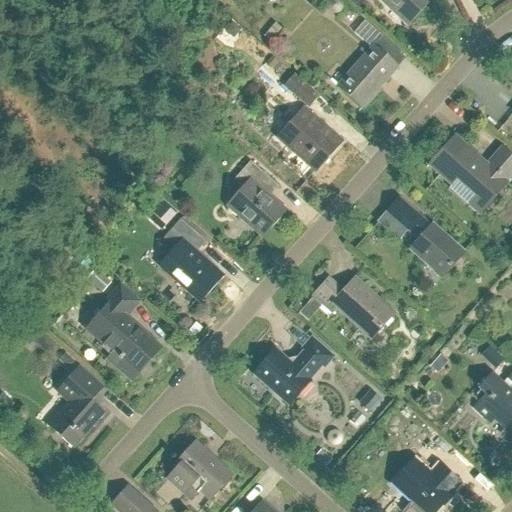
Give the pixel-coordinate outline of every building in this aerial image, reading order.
[(325,4),(325,6),(325,7),(326,8),(326,10),(327,11),(328,12),(329,12),(330,13),(331,13),(333,14),(334,14),(335,13),(336,13),(338,12),(339,12),(340,11),(340,9),(341,8),(341,7),(341,6),(341,4),(341,3),(340,2),(339,1),(338,0),(327,0),(327,1),(326,2),(326,3),(325,4)] [(377,0),(406,27),(431,1),(429,0),(377,0)] [(363,22),(353,34),(370,48),(380,37),(363,22)] [(232,24),(224,33),(232,39),(240,30),(232,24)] [(361,110),(397,70),(373,49),(338,89),(361,110)] [(285,88),(306,106),(308,108),(316,99),(293,78),(285,88)] [(323,126),(305,111),(304,109),(276,140),(316,175),(341,146),(321,128),(323,126)] [(190,121),(196,126),(202,125),(207,120),(198,113),(190,121)] [(487,167),(456,139),(430,168),(453,188),(457,181),(487,207),(507,186),(504,183),(511,174),(511,157),(503,149),(487,167)] [(260,239),(284,211),(264,193),(273,183),(250,163),(233,182),(245,192),(228,211),(260,239)] [(134,206),(162,229),(175,214),(147,191),(134,206)] [(397,240),(406,231),(417,242),(409,250),(441,278),(463,254),(431,225),(429,228),(399,200),(378,223),(397,240)] [(199,303),(222,277),(194,252),(203,242),(179,220),(162,239),(173,249),(158,267),(199,303)] [(102,294),(111,283),(95,270),(86,280),(102,294)] [(371,340),(393,315),(354,279),(342,293),(328,280),(311,298),(331,316),(336,309),(371,340)] [(131,384),(160,351),(125,319),(139,304),(120,287),(102,308),(106,311),(88,331),(113,354),(106,362),(131,384)] [(320,307),(311,300),(299,313),(307,321),(320,307)] [(275,351),(252,376),(287,407),(309,382),(307,380),(319,366),(322,369),(332,358),(311,340),(302,351),(304,353),(292,367),(275,351)] [(494,370),(503,361),(489,347),(480,357),(494,370)] [(44,353),(26,362),(32,373),(50,364),(44,353)] [(75,362),(65,354),(58,361),(68,370),(75,362)] [(73,451),(104,415),(91,404),(102,391),(78,370),(58,393),(71,404),(49,430),(73,451)] [(511,420),(511,394),(490,374),(476,389),(484,396),(472,408),(499,432),(511,420)] [(372,393),(361,405),(370,413),(380,401),(372,393)] [(449,430),(468,423),(463,410),(444,417),(449,430)] [(325,437),(325,439),(325,440),(326,441),(326,443),(327,444),(328,445),(330,446),(331,446),(332,447),(334,447),(335,447),(337,446),(338,446),(339,445),(340,444),(341,443),(342,441),(342,440),(342,439),(342,437),(342,436),(341,434),(340,433),(339,432),(338,431),(337,431),(335,430),(334,430),(332,430),(331,431),(330,431),(328,432),(327,433),(326,434),(326,436),(325,437)] [(191,502),(201,492),(210,500),(232,476),(195,443),(171,469),(175,472),(167,481),(191,502)] [(391,484),(411,502),(402,511),(439,511),(453,497),(450,493),(459,483),(439,465),(429,475),(413,461),(391,484)] [(117,511),(155,511),(129,488),(112,506),(117,511)] [(272,511),(262,503),(253,511),(272,511)]
